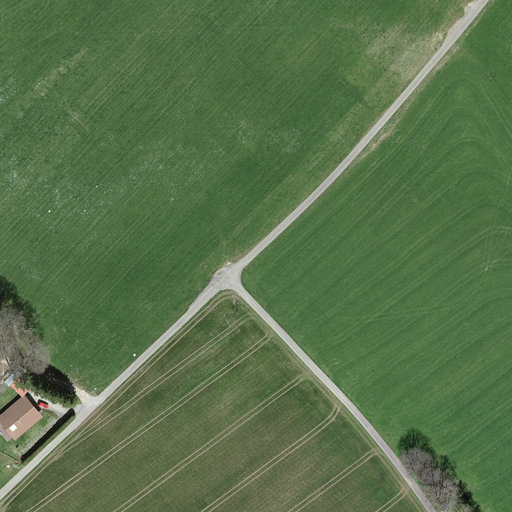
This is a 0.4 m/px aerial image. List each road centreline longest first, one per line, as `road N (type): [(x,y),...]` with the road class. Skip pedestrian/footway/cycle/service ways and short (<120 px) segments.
road 1 (track): [(484,0),(315,193),(0,497)]
road 2 (unclassified): [(431,511),(385,447),(227,279)]
